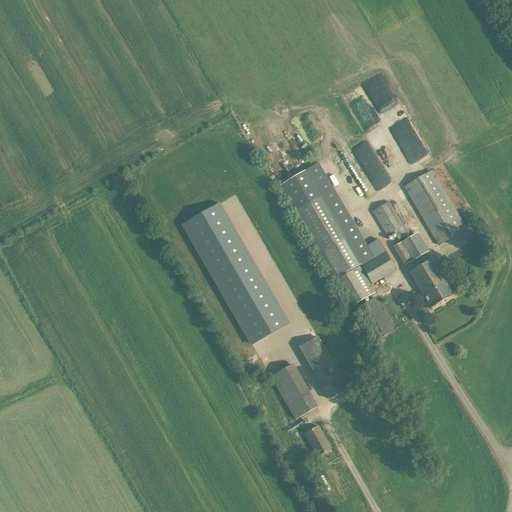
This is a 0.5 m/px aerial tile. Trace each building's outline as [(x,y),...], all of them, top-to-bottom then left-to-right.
[(385,114),(398,100),(391,93),(378,107),(385,114)] [(365,156),(354,161),(359,170),(370,165),(365,156)] [(438,246),(467,229),(432,170),(404,187),(438,246)] [(368,181),(374,191),(382,187),(376,177),(368,181)] [(334,280),(360,264),(310,178),(283,194),(334,280)] [(407,233),(403,226),(404,226),(389,201),(372,212),(387,236),(394,232),(398,240),(407,233)] [(405,266),(429,252),(418,233),(394,248),(405,266)] [(373,260),(362,267),(366,275),(372,285),(396,270),(388,256),(386,253),(373,260)] [(432,310),(454,295),(433,259),(410,273),(432,310)] [(352,307),(375,293),(359,266),(336,280),(352,307)] [(374,343),(395,330),(374,297),(354,309),(374,343)] [(227,340),(248,333),(243,319),(222,326),(227,340)] [(315,338),(307,324),(292,333),(300,347),(299,347),(329,400),(349,389),(318,336),(315,338)] [(246,339),(260,367),(271,361),(257,333),(246,339)] [(295,420),(318,407),(293,363),(270,377),(295,420)] [(317,458),(332,449),(319,425),(303,435),(317,458)]
